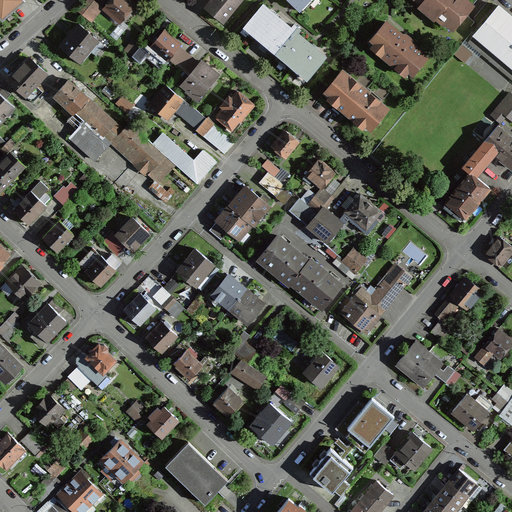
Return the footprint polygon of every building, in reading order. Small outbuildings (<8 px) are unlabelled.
[(0,0),(0,16),(3,20),(25,1),(24,0),(0,0)] [(97,3),(93,0),(87,0),(79,11),(90,21),(95,16),(89,11),(97,3)] [(110,0),(103,8),(119,21),(134,3),(129,0),(110,0)] [(222,21),(239,0),(211,0),(206,7),(222,21)] [(290,0),(303,12),(313,0),(290,0)] [(424,0),(422,3),(428,8),(426,10),(435,17),(439,13),(446,19),(445,20),(454,28),(471,6),(466,2),(467,1),(466,0),(424,0)] [(102,7),(97,3),(89,11),(95,16),(102,7)] [(307,78),(325,56),(297,32),(300,29),(294,24),(292,27),(263,4),(245,26),(251,31),(249,33),(299,75),(301,73),(307,78)] [(511,16),(499,5),(468,42),(511,78),(511,16)] [(404,36),(386,21),(371,38),(384,49),(380,53),(398,67),(401,63),(414,74),(428,57),(410,42),(411,40),(405,35),(404,36)] [(79,61),(98,39),(79,24),(61,45),(79,61)] [(148,57),(160,67),(169,58),(179,45),(181,43),(164,30),(150,46),(154,49),(148,57)] [(132,55),(139,46),(134,42),(127,50),(132,55)] [(473,53),(463,44),(454,54),(465,63),(469,58),(473,53)] [(176,64),(187,51),(179,45),(169,58),(176,64)] [(146,51),(140,46),(139,46),(132,55),(138,61),(146,51)] [(194,58),(187,51),(176,64),(183,70),(194,58)] [(36,85),(47,72),(30,57),(9,80),(26,95),(36,85)] [(200,63),(194,58),(183,70),(189,75),(200,63)] [(182,84),(199,98),(218,75),(202,61),(200,63),(189,75),(182,84)] [(366,123),(370,127),(371,126),(373,126),(376,123),(375,120),(386,107),(343,72),(332,85),(331,85),(327,88),(328,92),(331,94),(333,94),(340,100),(337,104),(356,119),(359,116),(366,122),(366,123)] [(68,79),(54,95),(74,113),(76,110),(88,97),(68,79)] [(1,84),(0,85),(0,93),(6,99),(11,94),(1,84)] [(36,85),(26,95),(33,102),(43,91),(36,85)] [(175,108),(192,123),(201,113),(196,108),(195,109),(167,85),(150,104),(167,118),(175,108)] [(328,92),(327,88),(323,94),(336,105),(337,104),(340,100),(333,94),(331,94),(328,92)] [(218,117),(230,127),(237,119),(240,121),(254,104),(238,90),(231,97),(229,96),(221,105),(223,107),(220,111),(216,115),(218,117)] [(0,122),(15,107),(6,99),(0,93),(0,122)] [(511,109),(511,93),(492,115),(501,122),(507,115),(511,109)] [(123,95),(116,102),(122,108),(128,101),(123,95)] [(116,122),(88,97),(76,110),(86,119),(70,137),(94,159),(111,141),(104,135),(116,122)] [(216,107),(206,118),(213,123),(218,117),(216,115),(220,111),(216,107)] [(206,118),(201,113),(192,123),(198,128),(206,118)] [(366,122),(359,116),(356,119),(355,120),(362,127),(366,123),(366,122)] [(213,123),(206,118),(198,128),(197,129),(203,135),(205,133),(226,151),(234,141),(213,123)] [(152,144),(130,123),(113,142),(148,173),(150,171),(165,155),(152,144)] [(22,125),(12,136),(18,141),(28,131),(22,125)] [(511,138),(498,126),(483,143),(495,153),(511,166),(511,138)] [(285,157),(298,141),(286,130),(272,146),(285,157)] [(217,161),(204,150),(194,161),(162,133),(152,144),(165,155),(175,164),(197,183),(217,161)] [(11,138),(7,142),(1,148),(6,153),(16,143),(11,138)] [(495,153),(483,143),(464,165),(476,176),(495,153)] [(0,161),(0,191),(25,166),(17,157),(14,160),(8,154),(0,161)] [(165,155),(150,171),(160,180),(175,164),(165,155)] [(319,158),(303,177),(310,182),(313,179),(322,187),(322,188),(335,172),(319,158)] [(268,160),(262,166),(270,172),(274,176),(279,170),(268,160)] [(467,215),(490,188),(476,176),(464,165),(449,182),(457,189),(448,199),(467,215)] [(87,172),(81,178),(85,183),(92,176),(87,172)] [(270,172),(261,183),(276,196),(283,188),(285,185),(274,176),(270,172)] [(40,180),(13,208),(29,223),(46,205),(39,198),(49,188),(40,180)] [(457,189),(449,182),(437,197),(444,203),(448,199),(457,189)] [(63,185),(54,195),(64,205),(72,196),(74,195),(73,194),(67,189),(63,185)] [(67,189),(73,194),(77,189),(71,185),(67,189)] [(246,185),(230,205),(251,223),(253,224),(269,205),(260,197),(246,185)] [(317,211),(322,205),(331,195),(322,188),(322,187),(308,204),(312,207),(317,211)] [(283,188),(276,196),(284,203),(291,194),(283,188)] [(260,197),(269,205),(273,200),(264,192),(260,197)] [(344,213),(367,233),(378,220),(374,218),(381,210),(361,193),(344,213)] [(322,205),(323,206),(326,208),(335,198),(331,195),(322,205)] [(77,201),(72,196),(64,205),(63,205),(68,210),(77,201)] [(301,220),(312,207),(308,204),(300,197),(289,210),(301,220)] [(238,238),(251,223),(230,205),(216,221),(228,230),(238,238)] [(328,242),(343,222),(326,208),(323,206),(318,212),(307,225),(328,242)] [(307,225),(318,212),(317,211),(312,207),(301,220),(307,225)] [(126,243),(131,248),(147,231),(133,217),(117,234),(126,243)] [(44,237),(58,251),(74,234),(60,220),(44,237)] [(216,221),(210,228),(222,238),(228,230),(216,221)] [(126,243),(117,234),(113,231),(102,241),(116,254),(126,243)] [(277,235),(258,258),(290,283),(292,281),(309,260),(277,235)] [(501,265),(511,251),(511,245),(499,235),(485,252),(501,265)] [(0,268),(3,265),(3,263),(2,261),(10,253),(0,243),(0,268)] [(86,271),(100,285),(116,269),(116,268),(106,259),(101,254),(101,255),(93,247),(78,262),(86,270),(86,271)] [(196,248),(178,270),(196,285),(206,273),(205,272),(213,263),(196,248)] [(344,259),(344,260),(356,270),(364,261),(351,251),(344,259)] [(106,259),(116,268),(121,263),(112,253),(106,259)] [(344,259),(341,256),(335,263),(351,277),(356,270),(344,260),(344,259)] [(292,281),(323,307),(342,284),(310,258),(309,260),(292,281)] [(393,270),(390,274),(403,284),(410,276),(396,265),(396,266),(394,264),(391,268),(393,270)] [(7,281),(24,298),(40,282),(22,265),(7,281)] [(218,287),(228,275),(231,272),(223,265),(210,281),(218,287)] [(371,298),(384,309),(384,307),(403,284),(390,274),(377,290),(371,298)] [(213,293),(231,307),(246,289),(228,275),(218,287),(213,293)] [(482,290),(466,277),(451,295),(452,295),(458,300),(467,308),(475,298),(476,299),(481,292),(480,292),(482,290)] [(367,329),(379,315),(366,304),(371,298),(377,290),(371,286),(366,292),(361,288),(355,295),(356,296),(349,304),(352,306),(347,313),(354,319),(351,323),(361,331),(364,327),(367,329)] [(231,307),(248,321),(263,303),(246,289),(231,307)] [(169,292),(159,302),(164,307),(174,297),(169,292)] [(130,313),(140,323),(155,307),(141,293),(125,309),(130,313)] [(458,300),(452,295),(437,313),(442,318),(447,322),(451,317),(447,314),(458,300)] [(174,297),(164,307),(169,311),(179,302),(174,297)] [(202,303),(196,297),(186,309),(193,315),(202,303)] [(54,298),(49,303),(59,313),(64,308),(54,298)] [(379,315),(384,309),(371,298),(366,304),(379,315)] [(49,303),(29,322),(36,329),(47,340),(67,320),(59,313),(49,303)] [(14,311),(0,326),(0,331),(3,335),(7,331),(11,326),(20,316),(14,311)] [(125,318),(135,328),(140,323),(130,313),(125,318)] [(453,327),(447,322),(442,318),(431,331),(442,340),(453,327)] [(147,336),(162,351),(178,335),(163,320),(147,336)] [(501,358),(511,344),(511,339),(499,328),(475,356),(483,363),(493,351),(501,358)] [(42,345),(47,340),(36,329),(31,334),(42,345)] [(230,348),(235,354),(245,342),(250,336),(243,331),(230,348)] [(397,363),(411,374),(427,354),(423,351),(426,348),(416,340),(397,363)] [(235,354),(241,359),(247,363),(257,352),(245,342),(235,354)] [(0,373),(7,381),(22,366),(0,343),(0,373)] [(103,371),(115,359),(107,351),(108,350),(108,348),(105,345),(102,344),(101,345),(99,344),(88,355),(85,353),(82,353),(77,358),(77,361),(80,364),(79,365),(80,366),(90,377),(98,384),(107,375),(103,371)] [(187,349),(174,362),(189,378),(202,364),(187,349)] [(323,351),(305,371),(319,384),(326,375),(327,376),(338,364),(323,351)] [(411,374),(424,385),(441,365),(427,354),(411,374)] [(241,359),(231,370),(258,388),(266,375),(247,363),(241,359)] [(455,369),(448,364),(439,376),(446,382),(455,369)] [(90,377),(80,366),(69,377),(78,386),(80,388),(90,377)] [(78,386),(69,377),(64,382),(73,391),(78,386)] [(510,401),(511,397),(511,390),(507,386),(504,384),(498,391),(510,401)] [(214,401),(228,414),(243,400),(228,386),(214,401)] [(307,401),(292,391),(286,397),(300,409),(307,401)] [(510,401),(498,391),(492,398),(497,402),(495,404),(502,410),(510,401)] [(453,410),(475,427),(488,411),(488,410),(493,404),(481,395),(476,401),(467,394),(453,410)] [(32,409),(48,425),(53,421),(59,427),(65,421),(58,415),(64,408),(51,396),(47,400),(44,397),(32,409)] [(365,405),(348,426),(352,429),(347,435),(353,439),(354,440),(358,435),(363,439),(370,445),(394,416),(372,397),(365,405)] [(511,397),(510,401),(502,410),(499,414),(511,424),(511,423),(511,397)] [(348,426),(365,405),(358,400),(335,428),(346,437),(347,435),(352,429),(348,426)] [(137,401),(127,409),(137,420),(141,416),(137,412),(143,407),(137,401)] [(272,442),(291,420),(270,403),(252,425),(272,442)] [(148,423),(162,436),(179,419),(165,406),(161,410),(158,407),(149,415),(153,419),(148,423)] [(32,429),(21,440),(35,454),(46,443),(32,429)] [(84,429),(75,438),(85,447),(94,438),(84,429)] [(406,461),(414,467),(431,447),(413,431),(396,452),(390,459),(400,467),(406,461)] [(25,447),(8,432),(0,440),(0,460),(7,467),(17,456),(21,459),(27,453),(23,449),(25,447)] [(348,445),(340,438),(339,437),(335,442),(336,442),(345,449),(340,454),(343,457),(357,440),(360,442),(363,439),(358,435),(354,440),(353,439),(348,445)] [(511,438),(503,449),(511,455),(511,438)] [(120,439),(103,457),(108,462),(106,463),(112,469),(132,449),(127,443),(126,445),(120,439)] [(188,441),(166,464),(205,502),(228,479),(188,441)] [(380,459),(390,448),(391,447),(385,442),(374,455),(381,461),(381,460),(380,459)] [(331,447),(310,472),(332,490),(333,489),(343,478),(353,465),(343,457),(340,454),(331,447)] [(390,459),(396,452),(390,448),(380,459),(381,460),(386,464),(390,459)] [(132,449),(112,469),(117,475),(116,476),(122,482),(142,461),(136,455),(138,454),(132,449)] [(51,450),(40,462),(56,476),(66,464),(51,450)] [(459,468),(449,480),(467,494),(477,482),(459,468)] [(75,477),(70,483),(91,503),(101,492),(82,473),(77,479),(75,477)] [(343,478),(333,489),(341,496),(350,484),(343,478)] [(366,511),(368,510),(370,511),(377,511),(393,493),(377,480),(352,510),(354,511),(366,511)] [(449,480),(441,491),(459,505),(467,494),(449,480)] [(41,483),(32,492),(37,496),(45,487),(41,483)] [(66,490),(61,495),(77,511),(81,511),(91,503),(70,483),(64,488),(66,490)] [(441,491),(433,501),(446,511),(453,511),(459,505),(441,491)] [(277,511),(305,511),(304,510),(305,508),(300,503),(298,505),(289,498),(277,511)] [(52,505),(47,510),(49,511),(66,511),(68,510),(58,499),(52,505)] [(497,511),(511,511),(507,509),(508,508),(498,499),(492,507),(497,511)] [(48,500),(37,510),(39,511),(44,511),(47,510),(52,505),(48,500)] [(446,511),(433,501),(424,511),(425,511),(446,511)]
